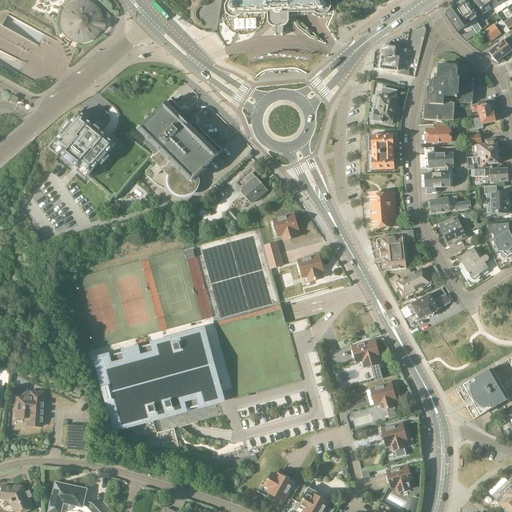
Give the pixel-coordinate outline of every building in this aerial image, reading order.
[(0,0),(0,25),(1,26),(68,62),(78,45),(81,39),(77,39),(72,37),(71,39),(66,36),(63,30),(61,25),(61,18),(63,13),(67,8),(69,9),(73,6),(78,5),(83,5),(89,6),(93,10),(95,12),(98,6),(99,4),(96,0),(0,0)] [(238,16),(241,14),(268,13),(268,17),(278,17),(288,16),(313,15),(317,16),(327,17),(329,14),(333,14),(331,0),(228,0),(225,4),(224,7),(225,11),(227,14),(230,17),(234,17),(238,16)] [(480,16),(468,0),(463,0),(456,5),(469,24),(480,16)] [(487,0),(471,0),(482,15),(492,7),(487,0)] [(77,39),(81,39),(84,39),(88,38),(92,34),(96,28),(103,29),(104,23),(98,22),(98,20),(96,14),(95,12),(93,10),(89,6),(83,5),(78,5),(73,6),(69,9),(67,8),(63,13),(61,18),(61,25),(63,30),(66,36),(71,39),(72,37),(77,39)] [(459,31),(469,24),(456,5),(446,13),(459,31)] [(278,17),(268,17),(268,20),(269,22),(270,23),(272,25),(274,25),(275,35),(278,35),(283,35),(282,25),(285,24),(286,23),(288,21),(288,16),(278,17)] [(501,34),(494,25),(484,33),(490,41),(501,34)] [(465,33),(462,36),(466,41),(476,33),(473,29),(466,35),(465,33)] [(501,38),(502,39),(504,41),(489,52),(493,57),(494,60),(497,62),(497,63),(511,51),(511,39),(511,38),(507,33),(505,34),(501,38)] [(382,49),(381,59),(405,62),(406,50),(400,49),(400,48),(385,46),(382,49)] [(381,59),(380,69),(396,71),(396,73),(409,75),(409,72),(404,71),(404,65),(405,62),(381,59)] [(456,120),(457,103),(473,104),(474,79),(465,79),(465,69),(458,69),(458,68),(457,68),(457,69),(456,69),(456,65),(440,64),(440,68),(439,68),(439,67),(438,67),(438,81),(433,81),(433,87),(430,87),(429,93),(429,104),(427,104),(426,120),(426,121),(439,121),(439,122),(446,123),(446,122),(456,120)] [(385,87),(384,94),(397,97),(399,90),(385,87)] [(383,122),(392,124),(397,99),(391,98),(391,97),(385,96),(381,95),(380,97),(376,98),(375,103),(378,105),(375,121),(379,122),(382,123),(383,122)] [(12,96),(9,101),(14,104),(17,99),(12,96)] [(63,132),(51,146),(66,158),(66,159),(73,165),(88,177),(97,166),(100,168),(90,179),(109,195),(106,199),(110,202),(113,199),(115,200),(147,161),(151,165),(154,162),(169,177),(168,179),(168,181),(168,183),(168,185),(169,187),(170,188),(171,190),(172,192),(173,193),(175,194),(177,195),(179,196),(180,196),(182,196),(183,196),(185,196),(187,196),(189,195),(190,195),(191,194),(192,193),(194,191),(196,189),(196,187),(197,186),(197,185),(197,183),(197,180),(197,178),(197,177),(218,155),(190,127),(190,126),(191,125),(191,124),(191,123),(191,122),(191,121),(190,120),(190,119),(186,115),(185,115),(184,114),(183,114),(182,114),(181,114),(180,114),(179,115),(179,116),(166,102),(139,129),(141,132),(141,131),(140,130),(142,128),(151,138),(149,139),(148,138),(143,143),(155,155),(154,156),(128,135),(109,156),(107,155),(115,145),(109,139),(100,131),(100,130),(95,126),(95,127),(87,120),(88,119),(80,112),(70,124),(67,121),(60,130),(63,132)] [(492,113),(492,112),(490,105),(485,106),(484,103),(482,104),(471,106),(473,113),(478,112),(479,119),(474,120),(476,130),(483,128),(482,125),(498,121),(497,120),(496,114),(494,112),(492,113)] [(451,124),(434,125),(434,130),(428,130),(428,134),(427,134),(425,136),(425,141),(427,143),(452,142),(451,124)] [(370,151),(370,153),(393,152),(392,135),(372,136),(372,142),(368,142),(369,151),(370,151)] [(469,136),(470,144),(481,143),(480,135),(469,136)] [(477,145),(478,157),(498,155),(498,154),(499,153),(499,149),(498,148),(498,147),(496,147),(496,145),(497,144),(496,138),(486,139),(486,144),(477,145)] [(373,164),(373,170),(393,169),(393,152),(370,153),(371,155),(369,155),(369,164),(373,164)] [(435,169),(435,171),(452,171),(452,168),(454,168),(453,153),(425,154),(425,155),(426,155),(426,168),(425,168),(425,169),(435,169)] [(498,156),(498,155),(478,157),(478,163),(480,163),(481,168),(491,167),(491,164),(499,164),(499,162),(500,161),(500,157),(498,156)] [(490,170),(490,182),(508,182),(508,181),(509,179),(509,176),(508,174),(508,169),(490,170)] [(452,171),(435,171),(435,174),(424,174),(424,175),(426,175),(427,188),(425,188),(425,189),(453,187),(452,171)] [(240,191),(251,204),(266,191),(255,178),(253,176),(244,183),(246,185),(241,190),(240,191)] [(227,192),(219,183),(212,190),(220,199),(227,192)] [(485,195),(492,195),(492,214),(498,214),(498,216),(506,216),(506,213),(508,213),(508,207),(509,207),(511,206),(510,197),(508,198),(507,193),(497,193),(496,186),(484,187),(485,195)] [(370,215),(372,217),(373,217),(374,228),(403,226),(402,218),(397,218),(394,194),(389,194),(370,196),(372,210),(370,212),(370,215)] [(470,208),(470,204),(469,202),(455,204),(454,197),(430,201),(429,204),(429,207),(431,209),(432,214),(470,208)] [(480,202),(470,204),(470,208),(471,212),(481,211),(480,202)] [(294,215),(273,220),(278,236),(283,234),(285,241),(297,237),(295,231),(298,230),(294,215)] [(468,216),(464,219),(472,231),(477,227),(472,222),(471,220),(468,216)] [(458,218),(439,227),(448,245),(466,237),(458,218)] [(487,225),(486,226),(490,234),(492,234),(495,238),(489,241),(496,255),(500,253),(505,254),(508,256),(511,253),(511,237),(509,231),(508,223),(487,225)] [(258,230),(75,280),(90,332),(88,333),(89,338),(91,337),(94,349),(192,322),(192,323),(201,321),(200,319),(213,316),(236,396),(248,393),(249,394),(254,393),(253,391),(255,391),(256,391),(299,379),(284,324),(283,322),(282,319),(282,317),(281,315),(281,312),(280,310),(279,307),(262,247),(258,230)] [(382,258),(383,258),(405,255),(404,247),(409,246),(409,248),(410,248),(409,242),(414,242),(413,231),(388,233),(388,238),(381,239),(382,239),(378,240),(377,241),(378,249),(379,250),(381,250),(382,258)] [(276,243),(264,246),(270,269),(283,266),(276,243)] [(463,270),(480,258),(474,249),(457,260),(463,270)] [(406,269),(405,255),(383,258),(384,270),(386,271),(406,269)] [(484,262),(487,261),(488,259),(488,257),(486,255),(484,256),(480,258),(463,270),(461,272),(467,282),(488,269),(484,262)] [(319,256),(298,261),(302,277),(308,275),(310,282),(321,279),(320,272),(323,271),(319,256)] [(407,269),(396,275),(399,281),(397,283),(401,289),(399,290),(402,297),(427,284),(420,270),(410,276),(407,269)] [(450,302),(442,288),(431,294),(411,305),(407,307),(412,316),(416,313),(420,320),(425,316),(426,318),(434,314),(433,312),(439,309),(450,302)] [(95,359),(115,430),(223,401),(204,329),(95,359)] [(352,347),(352,348),(356,362),(363,360),(365,368),(379,364),(377,356),(379,356),(375,341),(352,347)] [(509,399),(492,369),(463,386),(463,392),(468,394),(470,398),(472,397),(475,402),(473,403),(476,408),(475,412),(480,416),(509,399)] [(371,390),(371,391),(375,405),(381,404),(382,410),(394,407),(392,401),(395,400),(391,384),(371,390)] [(43,398),(41,398),(42,393),(26,392),(27,387),(17,387),(15,418),(30,419),(29,426),(41,427),(43,398)] [(382,430),(382,431),(386,446),(392,444),(394,451),(405,448),(403,441),(407,440),(402,425),(382,430)] [(83,428),(67,427),(66,445),(82,446),(83,428)] [(387,472),(387,473),(391,488),(397,486),(398,493),(410,490),(408,483),(412,482),(408,467),(387,472)] [(293,483),(292,482),(279,475),(277,478),(272,474),(266,485),(271,488),(268,493),(282,501),(293,483)] [(78,511),(80,511),(85,490),(56,484),(52,500),(62,502),(61,508),(78,511)] [(511,511),(511,485),(510,484),(500,494),(502,496),(496,501),(499,504),(506,511),(511,511)] [(15,511),(26,511),(34,509),(26,492),(25,493),(22,486),(15,485),(15,487),(2,486),(1,500),(10,501),(15,511)] [(322,511),(328,503),(314,495),(312,498),(306,494),(300,505),(306,508),(303,511),(322,511)]
